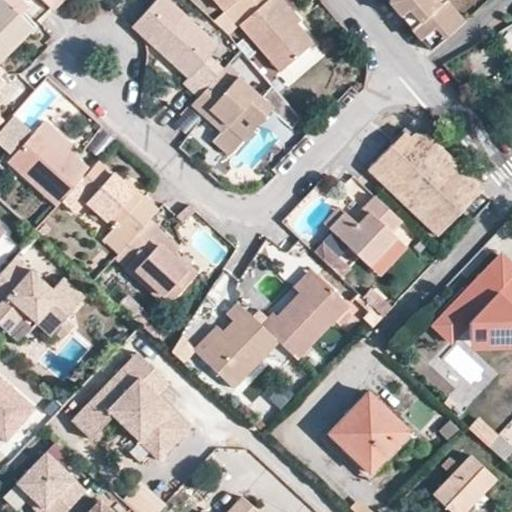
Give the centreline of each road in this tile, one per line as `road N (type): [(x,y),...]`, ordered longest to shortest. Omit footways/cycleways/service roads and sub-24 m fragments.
road 1 (unknown): [(507,171),(448,273),(314,414),(312,445),(349,483)]
road 2 (residential): [(115,110),(216,202),(251,208),(282,191),(413,66)]
road 3 (residential): [(115,110),(64,66),(62,52),(95,27),(114,33),(126,51),(123,91)]
road 4 (residential): [(413,66),(511,175)]
